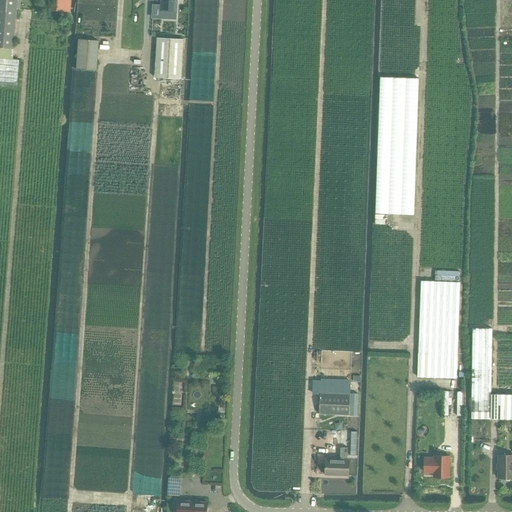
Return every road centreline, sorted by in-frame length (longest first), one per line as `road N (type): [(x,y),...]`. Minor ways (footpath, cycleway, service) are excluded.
road 1 (track): [(120,0),(116,60),(100,59),(70,497),(129,501),(156,91),(144,62)]
road 2 (track): [(407,511),(424,27),(418,0)]
road 3 (track): [(305,511),(325,0)]
road 4 (unclassified): [(245,504),(233,471),(257,0)]
road 5 (track): [(0,391),(28,0)]
road 6 (track): [(221,0),(202,351)]
